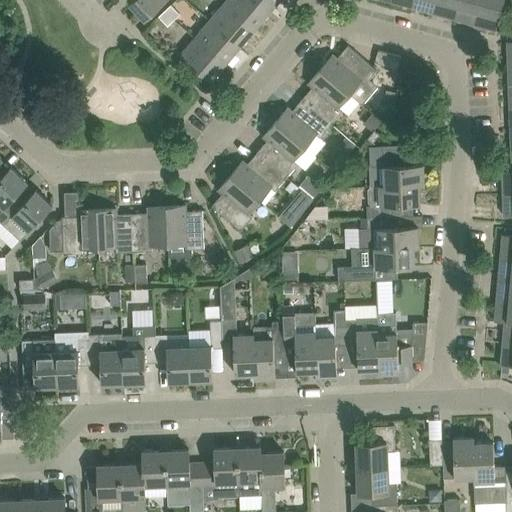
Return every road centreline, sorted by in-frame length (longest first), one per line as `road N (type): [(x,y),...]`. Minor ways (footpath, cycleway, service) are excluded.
road 1 (residential): [(439,400),(460,153),(455,50),(323,15),(313,19),(187,163),(60,168),(0,118)]
road 2 (residential): [(325,404),(84,411),(37,460),(0,462)]
